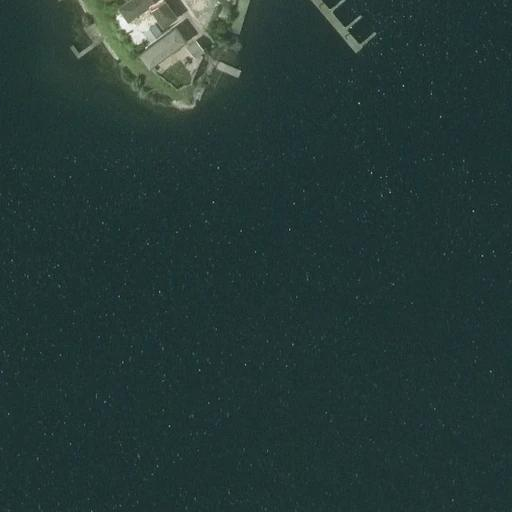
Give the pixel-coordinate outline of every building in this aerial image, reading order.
[(150,8),(159,24),(174,16),(164,0),(127,0),(119,5),(128,21),(150,8)] [(183,0),(197,20),(213,10),(206,0),(183,0)] [(144,33),(150,42),(167,30),(163,24),(156,29),(154,27),(144,33)] [(149,69),(186,43),(175,26),(138,53),(149,69)] [(195,41),(185,49),(193,58),(202,51),(195,41)]
